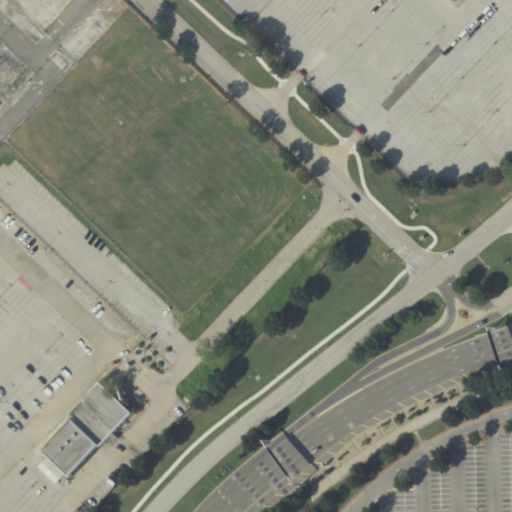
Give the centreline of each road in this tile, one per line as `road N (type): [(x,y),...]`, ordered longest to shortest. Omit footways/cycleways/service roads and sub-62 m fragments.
road 1 (residential): [(150,0),(434,272)]
road 2 (secondary): [(511,341),(403,383),(307,448)]
road 3 (residential): [(354,511),(415,460),(511,414)]
